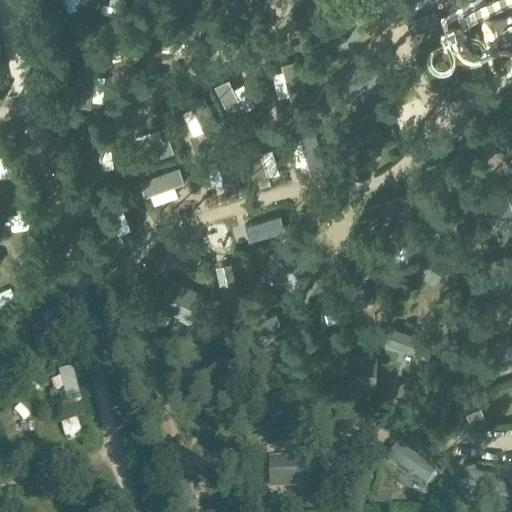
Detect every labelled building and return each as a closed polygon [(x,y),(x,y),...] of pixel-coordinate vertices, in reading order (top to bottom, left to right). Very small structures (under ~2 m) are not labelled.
[(348,4),(312,36),(324,49),(360,17),(348,4)] [(430,15),(405,23),(410,35),(434,26),(430,15)] [(157,24),(156,39),(162,40),(187,43),(198,44),(199,28),(157,24)] [(139,25),(99,39),(103,54),(110,52),(133,44),(143,41),(139,25)] [(297,60),(281,64),(283,71),(289,96),(292,106),(308,102),(297,60)] [(361,60),(327,93),(340,106),(374,73),(361,60)] [(79,64),(75,106),(90,107),(91,101),(93,77),(94,66),(79,64)] [(229,79),(214,86),(233,124),(248,117),(245,112),(234,89),(229,79)] [(203,94),(188,102),(192,108),(203,130),(209,140),(223,133),(203,94)] [(511,113),(488,127),(503,154),(511,149),(511,113)] [(354,127),(343,130),(353,152),(383,141),(374,119),(364,123),(362,118),(352,122),(354,127)] [(314,128),(298,132),(300,139),(307,164),(310,174),(325,170),(314,128)] [(97,133),(81,136),(87,178),(103,175),(102,170),(99,145),(97,133)] [(139,148),(128,151),(134,166),(174,152),(168,137),(162,139),(139,148)] [(258,142),(243,147),(255,187),(270,183),(268,176),(261,153),(258,142)] [(231,150),(215,154),(217,161),(223,185),(226,195),(241,191),(231,150)] [(470,155),(425,167),(429,183),(474,171),(470,155)] [(179,167),(139,181),(144,196),(150,194),(174,186),(184,182),(179,167)] [(511,193),(481,202),(487,220),(511,212),(511,193)] [(406,195),(361,209),(367,226),(411,212),(406,195)] [(106,200),(91,206),(107,246),(123,240),(120,234),(111,212),(106,200)] [(280,216),(251,224),(256,239),(284,231),(280,216)] [(180,247),(154,261),(161,275),(187,261),(180,247)] [(426,252),(417,247),(404,267),(433,283),(444,263),(435,258),(438,253),(429,248),(426,252)] [(282,253),(270,267),(279,275),(275,279),(290,292),(310,269),(295,256),(291,260),(282,253)] [(511,255),(473,266),(478,284),(511,274),(511,255)] [(232,272),(217,275),(223,304),(239,300),(232,272)] [(169,289),(162,306),(173,311),(170,317),(188,325),(201,297),(183,288),(180,294),(169,289)] [(363,288),(317,298),(320,314),(367,305),(363,288)] [(58,312),(43,315),(44,316),(50,349),(65,347),(58,312)] [(276,314),(231,332),(238,348),(282,330),(276,314)] [(388,327),(382,344),(429,359),(435,342),(388,327)] [(511,338),(484,346),(488,362),(511,356),(511,338)] [(353,363),(342,361),(342,385),(375,387),(376,364),(364,363),(364,358),(354,357),(353,363)] [(72,370),(58,373),(67,406),(81,402),(72,370)] [(455,372),(413,393),(420,408),(462,387),(455,372)] [(229,375),(195,402),(205,416),(240,388),(229,375)] [(305,383),(263,405),(271,420),(313,398),(305,383)] [(479,410),(465,416),(471,429),(484,424),(479,410)] [(397,446),(388,461),(427,487),(436,473),(397,446)] [(340,449),(328,461),(361,494),(373,482),(340,449)] [(269,465),(271,488),(302,487),(301,464),(291,464),(290,459),(280,459),(280,464),(269,465)] [(511,483),(475,468),(468,484),(511,503),(511,501),(511,483)] [(196,511),(189,485),(172,489),(178,511),(196,511)]
